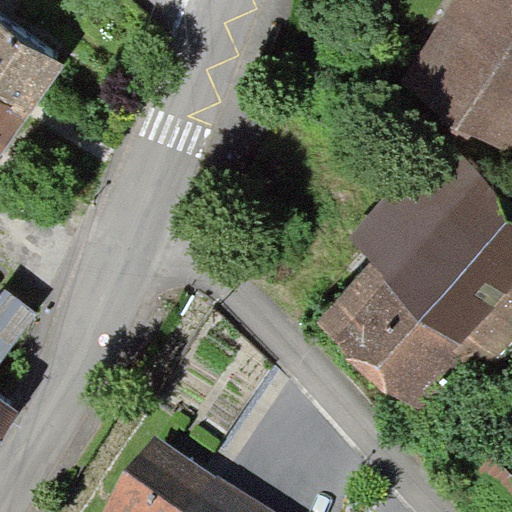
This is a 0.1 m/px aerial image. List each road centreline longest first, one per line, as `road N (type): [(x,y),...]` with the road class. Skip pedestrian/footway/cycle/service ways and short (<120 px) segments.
road 1 (residential): [(140,209),(234,288),(441,511)]
road 2 (tertiary): [(140,209),(0,483)]
road 3 (tertiary): [(217,22),(140,209)]
